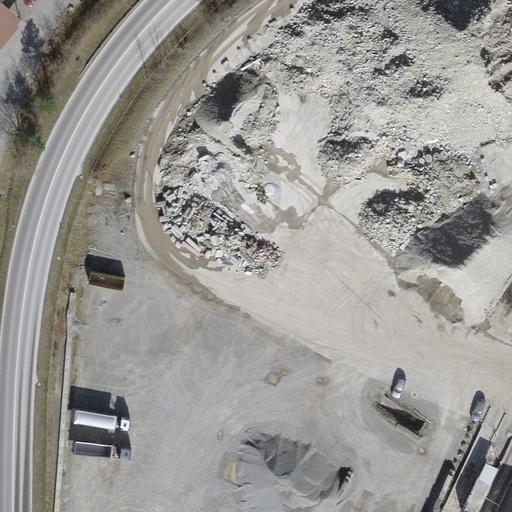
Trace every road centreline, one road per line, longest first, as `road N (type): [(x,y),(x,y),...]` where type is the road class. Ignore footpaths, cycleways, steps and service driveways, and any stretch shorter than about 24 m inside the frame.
road 1 (unknown): [(511,363),(441,360),(271,322),(169,270),(148,248),(142,171),(159,130),(240,36),(297,0)]
road 2 (secondary): [(13,511),(23,292),(44,203),(88,108),(176,0)]
